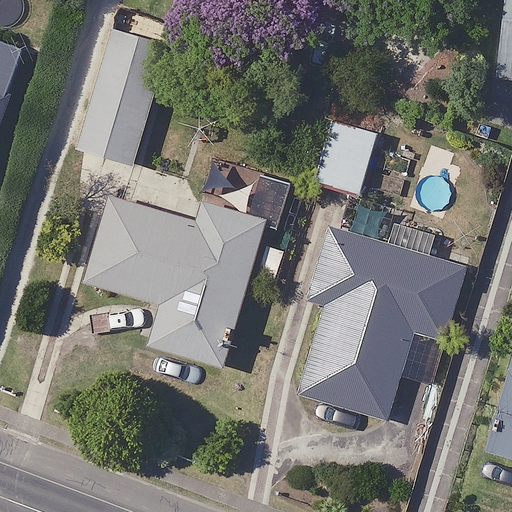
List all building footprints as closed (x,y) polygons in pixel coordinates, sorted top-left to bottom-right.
[(511,0),(504,0),(496,75),(511,76),(511,0)] [(171,44),(93,16),(74,70),(101,79),(78,144),(130,162),(171,44)] [(0,121),(26,48),(0,38),(0,121)] [(379,131),(333,117),(314,180),(360,194),(379,131)] [(264,218),(203,201),(198,220),(113,197),(90,281),(162,301),(150,344),(224,364),(264,218)] [(466,270),(326,230),(307,296),(325,301),(299,392),(387,417),(400,374),(433,383),(466,270)] [(511,360),(486,449),(511,456),(511,360)]
